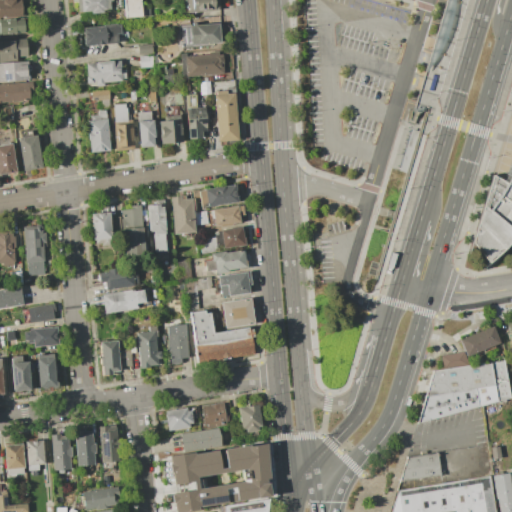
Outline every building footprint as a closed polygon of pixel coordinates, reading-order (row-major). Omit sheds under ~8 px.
[(22,0),(24,17),(13,18),(13,17),(0,18),(0,0),(22,0)] [(76,0),(113,0),(114,1),(108,1),(109,9),(103,10),(103,13),(90,14),(90,11),(78,12),(76,0)] [(123,0),(139,0),(140,8),(142,8),(142,17),(124,17),(123,0)] [(186,0),(216,0),(218,11),(188,13),(186,0)] [(0,35),(0,22),(6,22),(5,20),(14,19),(14,22),(23,21),(24,33),(0,35)] [(218,23),(219,45),(182,48),(181,34),(178,34),(177,25),(187,24),(187,25),(189,25),(191,23),(195,23),(198,25),(218,23)] [(82,28),(102,26),(102,25),(115,24),(115,25),(119,25),(120,34),(116,34),(116,43),(83,45),(82,28)] [(0,40),(25,39),(27,56),(16,57),(16,61),(0,62),(0,40)] [(138,56),(137,46),(151,44),(152,55),(138,56)] [(222,73),(193,76),(193,79),(181,81),(178,54),(187,53),(187,52),(208,50),(208,51),(218,50),(218,54),(222,54),(222,63),(221,63),(222,73)] [(138,56),(152,55),(153,67),(139,68),(138,56)] [(85,63),(95,63),(95,62),(113,60),(113,61),(120,61),(121,70),(125,69),(126,78),(122,78),(122,81),(105,82),(102,86),(96,86),(93,83),(93,82),(86,83),(85,77),(86,77),(85,63)] [(29,80),(0,82),(0,63),(27,61),(29,80)] [(172,70),(173,83),(158,84),(157,76),(165,76),(165,70),(172,70)] [(210,81),(211,94),(200,95),(199,82),(210,81)] [(0,84),(28,82),(30,101),(0,103),(0,84)] [(116,105),(116,100),(113,100),(113,96),(115,96),(115,90),(128,89),(128,104),(126,104),(116,105)] [(147,90),(154,89),(155,102),(148,102),(147,90)] [(109,90),(109,100),(91,101),(90,91),(109,90)] [(213,95),(215,94),(215,91),(225,90),(226,94),(233,93),(237,140),(217,142),(213,95)] [(113,105),(116,105),(126,104),(127,120),(132,119),(134,149),(115,151),(113,105)] [(182,142),(160,144),(159,130),(160,130),(159,121),(165,121),(164,107),(178,105),(179,119),(180,119),(182,142)] [(10,107),(11,115),(3,116),(2,108),(10,107)] [(109,150),(89,152),(86,120),(90,120),(90,116),(97,115),(97,111),(105,110),(107,131),(109,131),(110,136),(108,136),(109,150)] [(137,121),(137,112),(150,111),(151,120),(154,119),(154,129),(155,129),(156,136),(154,136),(154,145),(139,147),(137,121)] [(186,119),(205,117),(206,131),(201,131),(201,138),(199,138),(196,140),(192,141),(190,139),(188,139),(186,119)] [(17,138),(23,137),(22,132),(31,131),(31,136),(36,135),(41,168),(22,171),(17,138)] [(0,144),(11,143),(15,171),(0,174),(0,144)] [(471,242),(488,263),(509,245),(511,244),(511,168),(508,178),(500,192),(488,209),(483,205),(471,242)] [(237,203),(200,209),(199,202),(193,203),(191,191),(196,190),(197,191),(204,190),(203,189),(215,187),(215,188),(222,187),(222,186),(234,184),(235,192),(239,191),(241,201),(237,202),(237,203)] [(191,199),(194,233),(188,233),(188,236),(181,237),(181,234),(172,234),(170,197),(180,196),(184,195),(184,199),(191,199)] [(163,200),(166,229),(164,230),(164,232),(166,232),(168,249),(165,249),(166,251),(154,252),(152,231),(149,231),(147,205),(155,205),(154,201),(163,200)] [(140,205),(142,221),(121,224),(119,210),(130,209),(129,206),(140,205)] [(211,210),(237,205),(237,206),(242,205),(243,215),(238,216),(239,222),(214,227),(213,225),(210,225),(207,211),(211,211),(211,210)] [(205,211),(207,224),(194,226),(193,213),(205,211)] [(110,212),(111,239),(109,239),(110,245),(101,246),(100,243),(94,243),(94,240),(92,240),(90,213),(110,212)] [(22,227),(34,226),(34,225),(39,225),(41,227),(42,232),(45,232),(46,242),(42,243),(43,262),(43,275),(27,276),(26,263),(25,263),(22,227)] [(219,230),(241,226),(244,244),(222,248),(222,247),(215,248),(213,237),(212,232),(219,231),(219,230)] [(142,227),(145,255),(125,257),(122,229),(142,227)] [(0,231),(11,230),(12,236),(14,236),(15,247),(13,248),(14,262),(13,262),(13,265),(2,266),(2,263),(0,263),(0,231)] [(215,248),(216,251),(200,254),(198,240),(213,237),(215,248)] [(243,249),(246,269),(238,270),(238,268),(227,270),(228,272),(216,274),(215,272),(214,272),(213,270),(205,271),(203,261),(210,260),(209,253),(224,251),(224,252),(243,249)] [(137,285),(105,290),(104,282),(99,283),(97,273),(107,272),(107,270),(130,266),(131,274),(135,274),(137,285)] [(21,272),(22,284),(9,285),(8,273),(21,272)] [(245,272),(248,293),(227,296),(227,295),(221,296),(219,286),(218,286),(216,276),(245,272)] [(209,277),(211,288),(195,290),(198,309),(186,311),(182,281),(209,277)] [(0,289),(19,287),(22,305),(1,308),(1,307),(0,307),(0,289)] [(104,314),(100,294),(131,289),(131,292),(145,289),(147,304),(145,304),(145,307),(104,314)] [(224,331),(220,302),(249,298),(253,326),(251,327),(224,331)] [(53,303),(55,319),(29,324),(27,308),(53,303)] [(189,313),(204,310),(204,313),(209,312),(212,333),(224,331),(251,327),(252,338),(251,338),(253,354),(196,362),(189,313)] [(185,324),(187,357),(180,358),(181,363),(170,364),(169,351),(167,352),(166,340),(168,340),(167,326),(185,324)] [(136,333),(149,331),(148,326),(155,326),(157,341),(155,341),(156,351),(160,351),(161,364),(149,366),(149,367),(139,368),(136,333)] [(492,326),(500,343),(465,357),(458,340),(492,326)] [(29,329),(54,327),(56,345),(33,347),(33,343),(27,344),(27,340),(24,340),(23,332),(29,331),(29,329)] [(13,331),(15,340),(6,341),(5,332),(13,331)] [(118,371),(116,371),(116,373),(111,373),(111,375),(102,375),(101,366),(100,366),(99,357),(101,356),(100,342),(116,340),(118,371)] [(468,365),(442,369),(440,355),(462,352),(467,362),(468,365)] [(35,359),(36,358),(36,355),(52,353),(53,363),(56,363),(56,373),(54,373),(55,381),(56,382),(56,385),(55,388),(38,389),(35,359)] [(10,363),(11,363),(11,357),(21,356),(21,362),(28,362),(30,392),(12,393),(10,363)] [(416,424),(432,370),(442,369),(468,365),(504,361),(509,391),(510,398),(416,424)] [(200,407),(222,403),(224,416),(227,416),(228,421),(225,422),(225,425),(207,428),(207,424),(203,425),(200,407)] [(237,408),(257,405),(261,426),(257,427),(258,431),(245,433),(244,429),(240,429),(237,408)] [(189,427),(167,430),(164,411),(186,408),(186,411),(190,411),(192,423),(188,424),(189,427)] [(98,427),(107,426),(107,425),(114,425),(114,427),(115,427),(116,438),(117,438),(118,445),(117,445),(118,460),(114,461),(114,469),(103,469),(102,462),(100,462),(98,427)] [(217,428),(220,446),(182,452),(179,434),(217,428)] [(74,430),(83,430),(83,432),(91,431),(92,443),(94,443),(95,453),(93,453),(94,465),(76,466),(74,430)] [(49,435),(60,434),(60,436),(67,436),(68,447),(70,446),(71,456),(69,456),(70,469),(62,470),(62,473),(57,473),(57,470),(52,470),(49,435)] [(24,441),(41,440),(43,463),(38,464),(38,470),(28,471),(27,465),(26,465),(24,441)] [(167,456),(191,452),(192,453),(215,450),(219,468),(225,467),(221,449),(264,443),(267,478),(264,478),(264,483),(266,482),(268,496),(197,507),(198,509),(179,511),(172,511),(169,493),(191,489),(190,481),(171,484),(167,456)] [(3,445),(22,444),(24,467),(22,468),(23,473),(7,475),(7,469),(5,469),(3,445)] [(490,448),(499,447),(501,458),(491,459),(490,448)] [(399,482),(406,456),(436,452),(440,475),(399,482)] [(100,472),(115,471),(115,481),(101,482),(100,472)] [(483,477),(470,479),(469,473),(482,471),(483,477)] [(509,473),(511,490),(511,511),(498,511),(496,499),(495,499),(491,476),(509,473)] [(396,490),(389,511),(494,511),(489,476),(483,477),(470,479),(396,490)] [(116,486),(117,497),(113,497),(115,505),(105,507),(105,509),(95,510),(95,508),(84,510),(82,501),(77,502),(77,496),(81,496),(81,492),(116,486)] [(0,511),(0,489),(1,495),(6,495),(7,505),(26,503),(26,511),(0,511)] [(221,505),(221,511),(265,511),(267,498),(221,505)]
